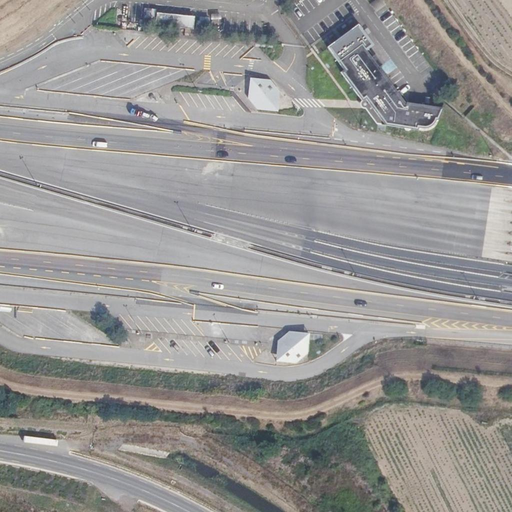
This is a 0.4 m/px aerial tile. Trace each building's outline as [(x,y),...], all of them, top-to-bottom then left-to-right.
[(157,13),(155,25),(193,29),(194,17),(157,13)] [(240,31),(242,18),(230,15),(228,29),(240,31)] [(340,72),(362,101),(365,98),(385,125),(417,130),(418,128),(424,129),(427,128),(431,126),(433,123),(435,120),(437,120),(442,108),(409,103),(404,102),(396,92),(376,64),(366,50),(368,48),(373,45),(357,24),(327,47),(343,70),(340,72)] [(366,50),(376,64),(378,62),(368,48),(366,50)] [(270,80),(250,78),(248,98),(257,109),(277,111),(279,91),(270,80)] [(399,90),(396,92),(404,102),(409,103),(399,90)] [(376,124),(385,125),(365,98),(362,101),(360,101),(360,103),(360,106),(361,108),(363,108),(365,108),(376,124)] [(289,332),(277,341),(276,361),(295,363),(307,353),(308,333),(289,332)]
